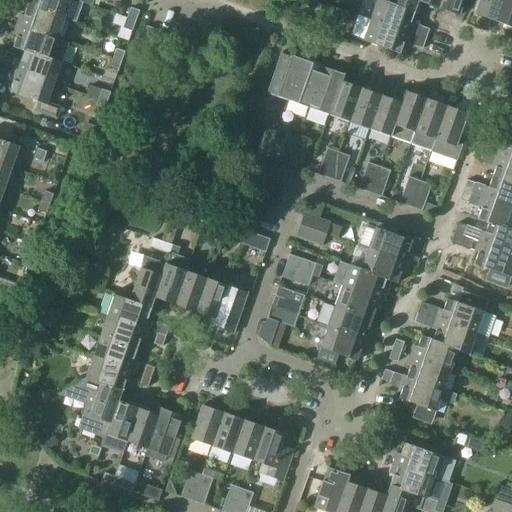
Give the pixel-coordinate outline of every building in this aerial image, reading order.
[(29,0),(28,5),(65,19),(76,22),(83,3),(75,0),(29,0)] [(415,12),(380,0),(377,0),(370,20),(426,40),(430,30),(411,23),(415,12)] [(382,0),(380,0),(415,12),(419,1),(417,0),(416,0),(394,0),(393,4),(382,0)] [(440,0),(437,8),(459,16),(464,0),(440,0)] [(480,0),(475,15),(496,22),(503,0),(480,0)] [(511,27),(511,0),(503,0),(496,22),(511,27)] [(24,16),(21,15),(17,25),(58,40),(58,39),(65,19),(28,5),(24,16)] [(130,8),(126,18),(136,21),(140,11),(130,8)] [(116,14),(113,25),(121,27),(133,31),(136,21),(126,18),(116,14)] [(196,31),(192,41),(203,45),(211,23),(200,19),(196,31)] [(404,43),(423,49),(426,40),(370,20),(362,41),(400,55),(404,43)] [(165,45),(177,49),(185,27),(174,22),(169,35),(165,45)] [(214,49),(222,27),(211,23),(203,45),(214,49)] [(13,47),(24,51),(25,51),(62,64),(69,43),(58,39),(58,40),(17,25),(13,36),(17,37),(13,47)] [(121,27),(117,37),(129,41),(133,31),(121,27)] [(147,27),(139,49),(150,53),(158,31),(147,27)] [(196,31),(185,27),(177,49),(188,54),(192,41),(196,31)] [(169,35),(158,31),(150,53),(161,57),(165,45),(169,35)] [(113,59),(122,62),(125,52),(116,48),(113,59)] [(55,84),(62,64),(25,51),(24,51),(21,61),(18,60),(14,69),(55,84)] [(281,52),(267,93),(288,100),(303,60),(281,52)] [(122,62),(113,59),(109,69),(118,72),(122,62)] [(303,60),(288,100),(309,107),(323,67),(303,60)] [(323,67),(309,107),(329,115),(343,74),(323,67)] [(10,92),(37,102),(34,111),(57,120),(61,107),(48,102),(55,84),(14,69),(11,79),(14,81),(10,92)] [(344,75),(343,74),(329,115),(349,122),(361,88),(342,81),(344,75)] [(349,122),(345,133),(365,141),(369,129),(382,95),(361,88),(349,122)] [(102,90),(98,99),(107,102),(111,92),(102,89),(102,90)] [(401,102),(382,95),(369,129),(389,136),(405,92),(404,91),(401,102)] [(426,99),(405,92),(389,136),(404,142),(410,144),(426,99)] [(107,102),(98,99),(95,109),(104,112),(107,102)] [(426,99),(410,144),(430,151),(446,106),(426,99)] [(446,106),(430,151),(457,161),(462,146),(457,144),(468,114),(446,106)] [(277,131),(267,127),(257,153),(268,157),(275,137),(277,131)] [(275,137),(268,157),(288,164),(298,138),(287,134),(285,140),(275,137)] [(503,147),(500,146),(496,156),(511,161),(511,137),(507,136),(503,147)] [(299,168),(309,142),(298,138),(288,164),(299,168)] [(0,163),(12,168),(20,147),(0,139),(0,163)] [(490,143),(481,140),(478,149),(487,153),(490,143)] [(38,148),(34,159),(43,162),(47,152),(38,148)] [(327,148),(318,174),(329,178),(339,152),(327,148)] [(474,160),(496,167),(492,177),(511,184),(511,161),(496,156),(487,153),(478,149),(474,160)] [(340,182),(349,156),(339,152),(329,178),(340,182)] [(367,162),(358,189),(369,193),(379,166),(367,162)] [(0,186),(5,188),(12,168),(0,163),(0,186)] [(380,197),(390,170),(379,166),(369,193),(380,197)] [(409,177),(399,203),(410,207),(419,181),(409,177)] [(463,190),(472,194),(481,196),(481,197),(511,207),(511,184),(492,177),(489,187),(485,186),(485,185),(476,182),(476,183),(467,180),(463,190)] [(253,191),(279,201),(283,190),(257,180),(253,191)] [(421,212),(431,185),(419,181),(410,207),(421,212)] [(460,200),(469,203),(472,194),(463,190),(460,200)] [(41,201),(50,204),(54,194),(44,191),(41,201)] [(249,202),(264,208),(275,212),(279,201),(253,191),(249,202)] [(472,194),(469,203),(474,205),(477,206),(481,208),(477,219),(511,230),(511,207),(481,197),(481,196),(472,194)] [(249,202),(238,198),(234,210),(260,219),(264,208),(249,202)] [(50,204),(41,201),(38,211),(46,214),(50,204)] [(230,221),(256,230),(260,219),(234,210),(230,221)] [(330,223),(304,214),(300,225),(326,234),(330,223)] [(486,233),(482,231),(479,241),(511,253),(511,230),(477,219),(490,224),(486,233)] [(223,232),(226,224),(216,220),(213,229),(223,232)] [(455,232),(464,236),(467,226),(458,223),(455,232)] [(223,232),(232,236),(231,241),(241,244),(246,230),(226,224),(223,232)] [(296,236),(322,245),(326,234),(300,225),(296,236)] [(412,241),(375,227),(367,249),(408,263),(412,253),(408,252),(412,241)] [(246,230),(241,244),(265,252),(270,239),(246,230)] [(39,235),(30,232),(27,242),(36,245),(39,235)] [(507,289),(511,277),(511,275),(511,253),(479,241),(464,236),(455,232),(451,243),(478,252),(474,263),(490,269),(486,281),(507,289)] [(152,238),(149,247),(159,250),(162,241),(152,238)] [(166,264),(154,297),(155,297),(175,304),(186,271),(190,259),(177,255),(180,247),(162,241),(159,250),(170,254),(167,264),(166,264)] [(36,245),(27,242),(24,252),(33,255),(36,245)] [(360,269),(387,278),(386,280),(397,283),(401,272),(405,273),(408,263),(367,249),(360,268),(360,269)] [(316,264),(290,255),(286,265),(312,275),(316,264)] [(129,301),(115,296),(114,297),(151,309),(155,297),(154,297),(166,264),(144,256),(129,301)] [(333,282),(342,285),(380,299),(383,300),(387,290),(383,289),(386,280),(387,278),(360,269),(340,262),(333,282)] [(282,277),(308,286),(312,275),(286,265),(282,277)] [(186,271),(175,304),(195,311),(207,278),(186,271)] [(0,277),(0,289),(12,293),(16,284),(0,277)] [(195,311),(214,318),(212,326),(226,285),(207,278),(195,311)] [(235,334),(249,293),(226,285),(212,326),(235,334)] [(383,300),(380,299),(342,285),(335,306),(372,320),(376,309),(379,310),(383,300)] [(277,291),(275,296),(271,307),(297,316),(305,295),(279,286),(277,291)] [(422,303),(418,314),(427,316),(436,319),(477,334),(487,338),(495,316),(485,312),(489,300),(463,291),(459,302),(448,298),(443,310),(422,303)] [(151,309),(114,297),(107,316),(148,330),(151,320),(148,319),(151,309)] [(372,320),(335,306),(328,327),(368,342),(372,331),(369,329),(372,320)] [(271,307),(269,314),(267,318),(293,327),(297,316),(271,307)] [(415,323),(424,326),(427,316),(418,314),(415,323)] [(148,330),(107,316),(100,337),(137,350),(141,339),(144,341),(148,330)] [(421,336),(421,337),(459,351),(469,355),(477,334),(436,319),(427,316),(424,326),(433,329),(436,330),(433,340),(421,336)] [(169,327),(161,324),(157,334),(166,337),(169,327)] [(335,364),(338,354),(357,361),(361,350),(365,352),(368,342),(328,327),(317,358),(335,364)] [(166,337),(157,334),(154,344),(162,347),(166,337)] [(137,350),(100,337),(93,357),(133,372),(137,361),(134,360),(137,350)] [(417,347),(414,345),(410,356),(451,371),(458,352),(468,356),(469,355),(421,337),(417,347)] [(405,342),(396,339),(392,350),(401,353),(405,342)] [(389,359),(398,362),(401,353),(392,350),(389,359)] [(407,376),(404,375),(403,376),(444,390),(451,371),(410,356),(406,366),(410,367),(407,376)] [(133,372),(93,357),(86,378),(123,390),(126,381),(129,382),(133,372)] [(155,368),(146,365),(143,375),(152,378),(155,368)] [(399,398),(417,404),(412,418),(432,425),(436,411),(440,400),(453,405),(457,394),(444,390),(403,376),(394,373),(385,370),(381,380),(403,388),(399,398)] [(139,385),(148,387),(152,378),(143,375),(139,385)] [(77,429),(104,438),(118,400),(119,401),(123,390),(86,378),(85,379),(58,395),(86,404),(77,429)] [(104,438),(101,447),(122,454),(127,442),(126,441),(138,407),(119,401),(118,400),(104,438)] [(202,405),(190,439),(212,446),(223,413),(202,405)] [(126,441),(127,442),(147,449),(161,408),(160,408),(158,414),(138,407),(126,441)] [(147,449),(145,454),(163,460),(165,455),(173,458),(175,459),(181,440),(180,440),(174,438),(182,416),(161,408),(147,449)] [(223,413),(212,446),(231,453),(243,420),(223,413)] [(243,420),(231,453),(252,460),(264,427),(243,420)] [(285,434),(264,427),(252,460),(261,464),(258,473),(283,482),(294,449),(281,445),(285,434)] [(457,433),(454,442),(463,445),(466,436),(457,433)] [(434,477),(434,475),(448,480),(455,461),(404,443),(400,454),(396,453),(393,463),(434,477)] [(101,448),(91,444),(88,454),(98,457),(101,448)] [(393,463),(389,473),(393,474),(389,485),(426,498),(437,501),(438,502),(445,504),(452,484),(445,481),(434,477),(393,463)] [(328,468),(313,508),(323,511),(335,511),(349,475),(328,468)] [(190,470),(181,497),(192,501),(202,474),(190,470)] [(110,485),(114,476),(105,473),(101,482),(110,485)] [(204,505),(213,478),(202,474),(192,501),(204,505)] [(350,476),(349,475),(335,511),(358,511),(367,488),(348,482),(350,476)] [(114,476),(110,485),(131,492),(135,483),(115,476),(114,476)] [(158,502),(162,490),(135,481),(135,483),(131,492),(158,502)] [(231,485),(222,511),(233,511),(242,489),(231,485)] [(385,495),(388,496),(381,511),(405,511),(407,507),(423,511),(434,511),(433,511),(437,501),(426,498),(389,485),(385,495)] [(494,499),(511,505),(511,491),(498,487),(494,499)] [(358,511),(381,511),(388,496),(385,495),(367,488),(358,511)] [(242,489),(233,511),(264,511),(249,507),(253,493),(242,489)] [(494,509),(492,511),(511,511),(511,505),(494,499),(491,508),(494,509)] [(438,502),(437,501),(433,511),(434,511),(442,511),(445,504),(438,502)]
